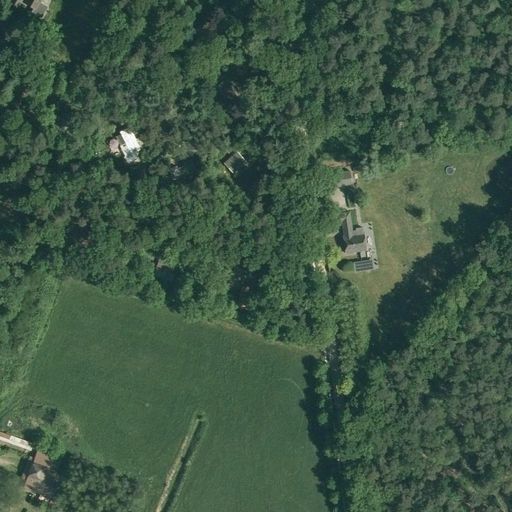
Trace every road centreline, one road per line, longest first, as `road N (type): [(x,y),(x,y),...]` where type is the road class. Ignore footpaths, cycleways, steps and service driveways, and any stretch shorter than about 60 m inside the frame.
road 1 (track): [(352,511),(300,87)]
road 2 (track): [(0,146),(245,217),(317,226)]
